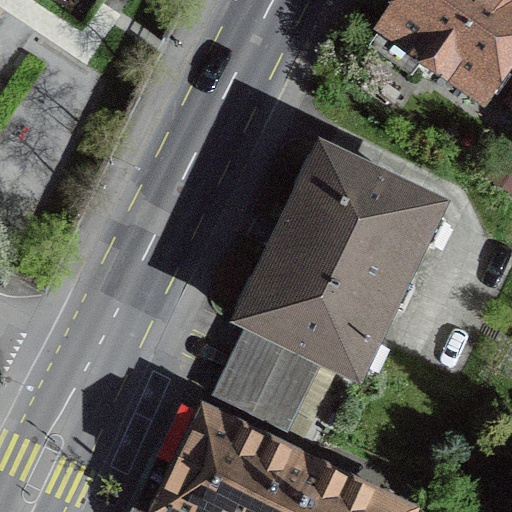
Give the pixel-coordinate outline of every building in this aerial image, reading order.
[(422,57),(483,100),(511,58),(511,4),(506,0),(410,0),(376,50),(410,73),(422,57)] [(511,201),(511,151),(506,147),(482,181),(511,201)] [(357,378),(431,220),(301,160),(264,237),(227,317),(247,327),(320,360),(357,378)] [(320,360),(247,327),(214,396),(287,430),(320,360)] [(284,511),(307,467),(183,408),(132,511),(284,511)] [(400,511),(307,467),(284,511),(400,511)]
